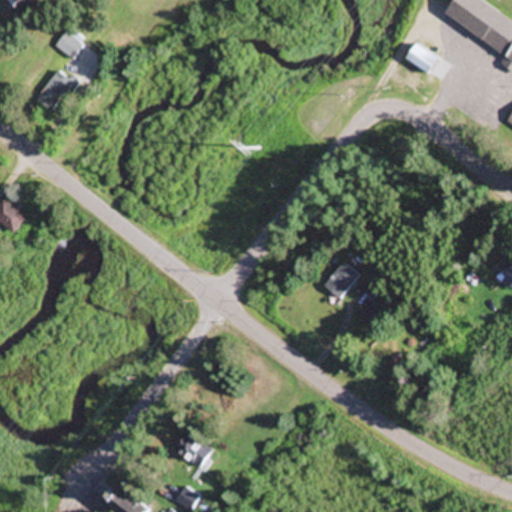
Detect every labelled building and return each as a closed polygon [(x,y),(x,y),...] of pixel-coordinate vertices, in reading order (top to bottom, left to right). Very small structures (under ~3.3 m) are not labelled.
[(511,19),(483,0),(461,0),(450,17),(511,59),(511,19)] [(77,61),(90,46),(72,31),(59,47),(77,61)] [(411,61),(442,82),(453,67),(422,45),(411,61)] [(56,114),(79,86),(63,72),(39,100),(56,114)] [(31,217),(6,201),(0,210),(0,222),(20,235),(31,217)] [(511,281),(511,262),(503,274),(511,281)] [(328,288),(345,300),(363,276),(346,263),(328,288)] [(360,316),(380,332),(393,315),(373,299),(360,316)] [(178,447),(201,471),(216,455),(193,433),(178,447)] [(108,505),(116,511),(153,511),(123,487),(108,505)] [(192,511),(202,498),(188,488),(178,502),(191,511),(192,511)]
